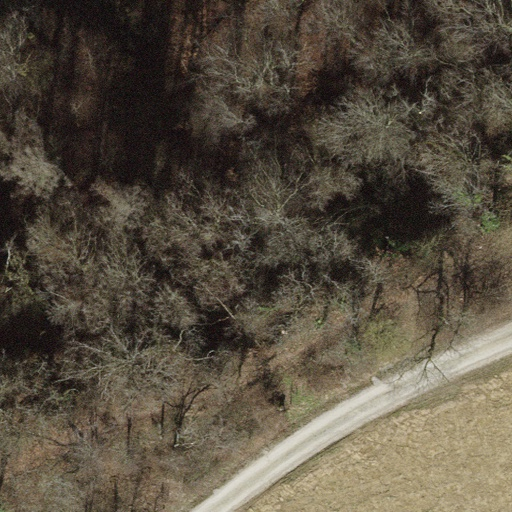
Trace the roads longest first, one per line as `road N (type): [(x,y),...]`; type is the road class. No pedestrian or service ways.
road 1 (track): [(382,376),(198,511)]
road 2 (track): [(382,376),(418,315),(511,262)]
road 3 (track): [(511,326),(382,376)]
